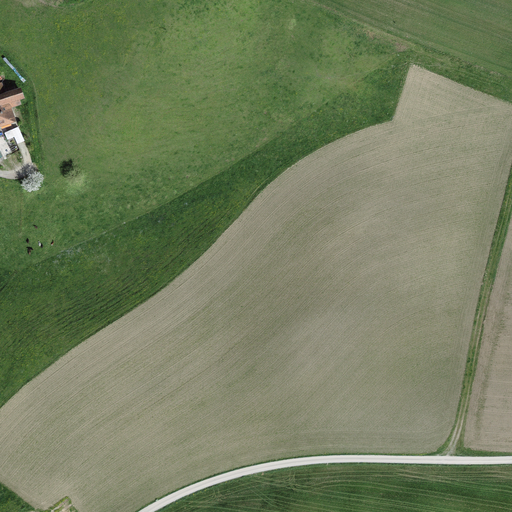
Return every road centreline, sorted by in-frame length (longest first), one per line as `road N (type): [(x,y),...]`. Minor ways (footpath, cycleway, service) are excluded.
road 1 (unclassified): [(147,511),(242,471),(322,457),(511,458)]
road 2 (track): [(511,186),(461,418),(441,459)]
